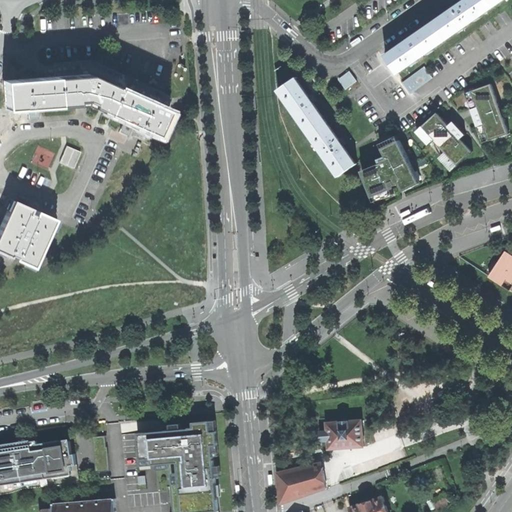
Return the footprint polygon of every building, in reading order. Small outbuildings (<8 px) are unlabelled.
[(466,0),(459,5),(435,22),(446,38),(494,5),(490,0),(466,0)] [(400,72),(400,71),(446,38),(435,22),(411,39),(388,55),(387,53),(386,54),(399,73),(400,72)] [(54,64),(54,77),(87,75),(166,109),(172,97),(91,61),(54,64)] [(403,84),(411,94),(434,78),(426,67),(403,84)] [(133,126),(153,135),(166,109),(87,75),(54,77),(5,81),(6,110),(27,108),(27,113),(37,112),(37,107),(81,104),(124,122),(122,126),(131,130),(133,126)] [(279,90),(309,133),(325,122),(312,103),(313,102),(311,100),(309,97),(308,97),(295,79),(279,90)] [(493,84),(467,93),(473,113),(484,143),(510,134),(493,84)] [(439,113),(419,132),(454,171),(475,152),(463,139),(462,140),(450,127),(451,126),(447,121),(439,113)] [(338,176),(355,165),(342,146),(343,145),(341,142),(339,140),(338,141),(325,122),(309,133),(338,176)] [(455,122),(451,126),(450,127),(462,140),(463,139),(467,134),(455,122)] [(401,136),(382,144),(386,156),(379,159),(381,163),(363,171),(374,198),(394,190),(393,188),(397,187),(401,185),(404,192),(422,185),(401,136)] [(396,194),(394,190),(374,198),(376,203),(396,194)] [(10,200),(0,220),(0,252),(30,266),(52,219),(33,210),(28,208),(10,200)] [(401,216),(402,217),(411,212),(409,209),(402,212),(400,214),(401,216)] [(511,254),(506,250),(491,273),(511,287),(511,254)] [(511,291),(511,287),(491,273),(489,276),(511,291)] [(430,284),(429,285),(446,296),(448,293),(433,283),(431,282),(430,284)] [(470,309),(469,311),(485,322),(487,318),(473,309),(471,308),(470,309)] [(329,439),(329,448),(364,445),(362,420),(327,422),(328,430),(329,439)] [(196,429),(138,433),(141,467),(177,464),(180,511),(218,511),(212,422),(202,422),(195,423),(196,429)] [(0,494),(6,493),(22,489),(57,485),(77,482),(72,453),(70,453),(67,440),(37,445),(37,443),(6,448),(0,448),(0,494)] [(280,503),(326,488),(323,466),(300,470),(278,473),(280,503)] [(388,511),(384,497),(367,502),(350,507),(351,511),(388,511)] [(114,511),(113,498),(96,499),(51,503),(52,509),(43,509),(39,511),(114,511)] [(436,506),(438,511),(449,507),(447,501),(436,506)]
